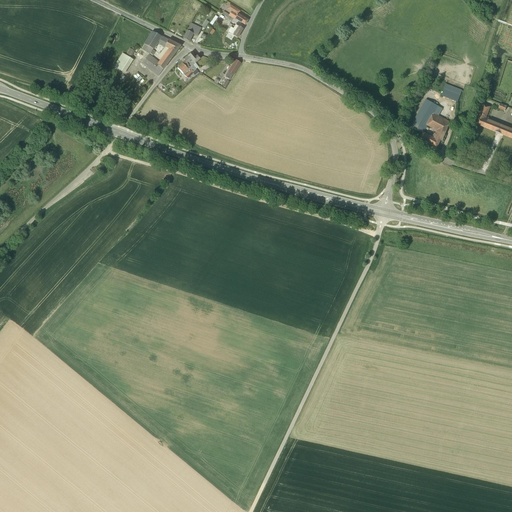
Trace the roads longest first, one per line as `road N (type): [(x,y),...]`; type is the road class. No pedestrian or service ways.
road 1 (unclassified): [(262,486),(373,251),(382,212)]
road 2 (secondary): [(275,184),(0,89)]
road 3 (track): [(104,151),(377,235)]
road 4 (unclassified): [(0,251),(102,154),(190,46)]
road 5 (unclassified): [(382,212),(394,151),(377,116),(298,67),(239,56)]
